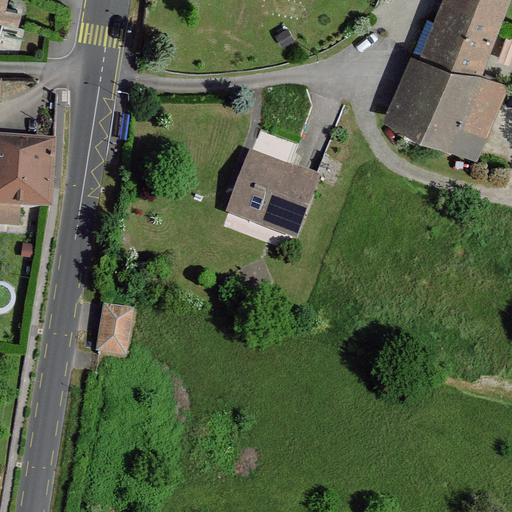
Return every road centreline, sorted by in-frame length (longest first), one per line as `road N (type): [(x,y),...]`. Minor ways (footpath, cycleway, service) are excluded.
road 1 (tertiary): [(32,511),(111,0)]
road 2 (track): [(511,198),(404,169),(387,156),(352,89),(337,79)]
